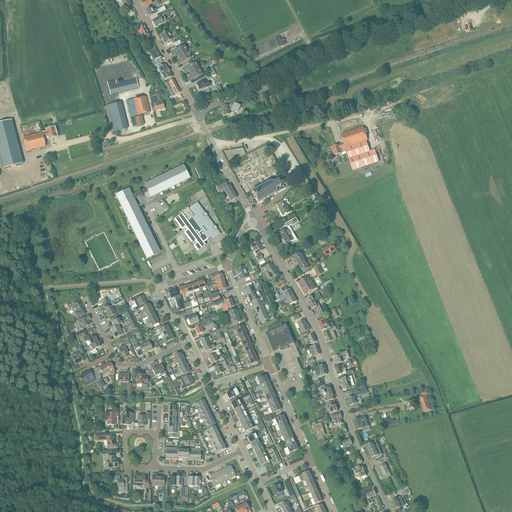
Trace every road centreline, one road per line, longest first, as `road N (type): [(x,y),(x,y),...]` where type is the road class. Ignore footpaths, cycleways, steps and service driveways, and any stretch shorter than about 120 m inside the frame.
road 1 (secondary): [(389,511),(316,330),(254,220)]
road 2 (unclassified): [(196,112),(266,86),(321,52),(480,0)]
road 3 (residential): [(189,339),(158,285),(227,265)]
road 4 (secondary): [(196,112),(134,0)]
road 5 (secondary): [(254,220),(196,112)]
